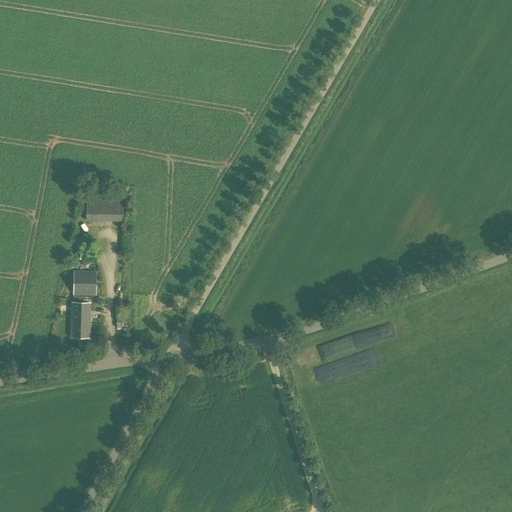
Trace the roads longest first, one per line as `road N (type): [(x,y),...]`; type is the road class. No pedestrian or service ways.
road 1 (unclassified): [(180,354),(186,326),(371,0)]
road 2 (unclassified): [(511,256),(282,337),(180,354)]
road 3 (unknown): [(264,341),(325,511)]
road 4 (unclassified): [(79,511),(152,385),(159,358)]
road 5 (unclassified): [(159,358),(0,383)]
